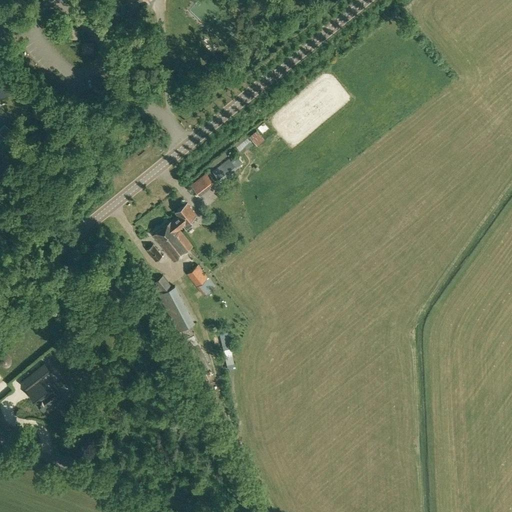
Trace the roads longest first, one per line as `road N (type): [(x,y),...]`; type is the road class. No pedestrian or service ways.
road 1 (tertiary): [(0,297),(365,0)]
road 2 (unclassified): [(195,511),(0,439)]
